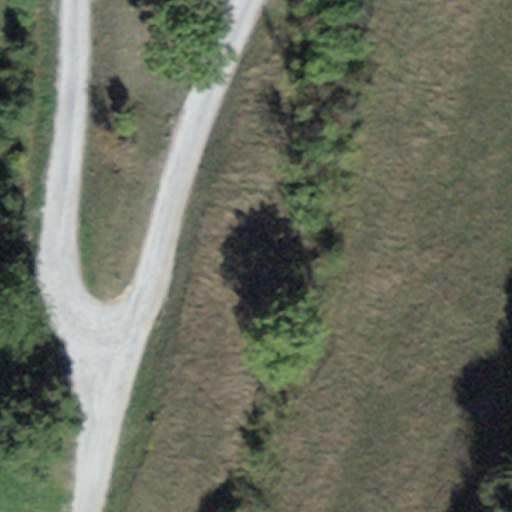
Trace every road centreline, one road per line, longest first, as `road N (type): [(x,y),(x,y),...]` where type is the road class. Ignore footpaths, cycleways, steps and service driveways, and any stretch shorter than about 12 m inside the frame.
road 1 (track): [(69,0),(58,305),(119,328),(150,272),(228,30),(246,0)]
road 2 (track): [(119,328),(76,511)]
